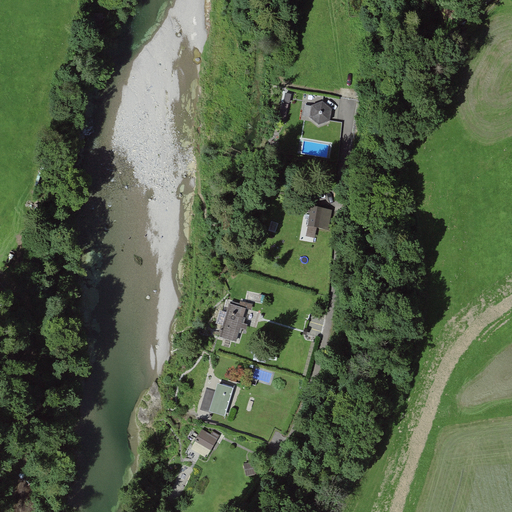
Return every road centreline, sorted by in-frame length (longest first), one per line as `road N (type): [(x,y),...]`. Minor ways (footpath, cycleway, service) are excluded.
road 1 (track): [(351,103),(331,310),(317,367),(280,463),(245,511)]
road 2 (track): [(0,274),(21,292),(29,315),(19,511)]
